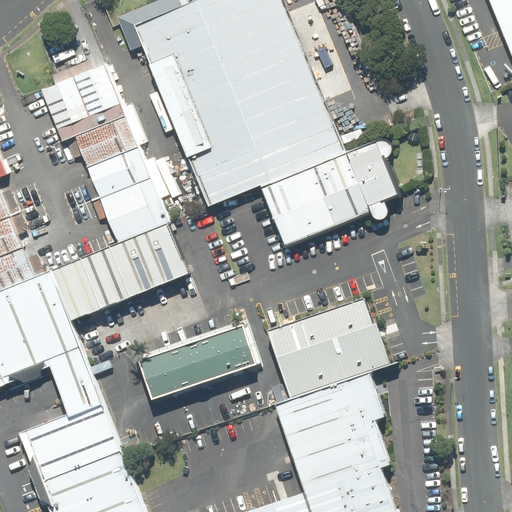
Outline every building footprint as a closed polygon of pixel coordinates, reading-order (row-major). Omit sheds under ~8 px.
[(338,157),(276,0),(191,0),(135,22),(208,207),(262,186),(338,157)] [(511,0),(492,0),(511,48),(511,0)] [(128,248),(178,229),(115,67),(51,92),(72,144),(85,139),(128,248)] [(370,144),(338,157),(262,186),(285,246),(393,204),(370,144)] [(0,179),(1,179),(11,175),(0,145),(0,179)] [(0,179),(0,298),(41,282),(1,179),(0,179)] [(128,248),(59,275),(78,323),(197,278),(178,229),(128,248)] [(0,389),(54,368),(72,414),(106,405),(78,323),(59,275),(41,282),(0,298),(0,389)] [(368,298),(275,331),(298,397),(376,370),(392,365),(368,298)] [(148,358),(161,397),(263,365),(251,325),(148,358)] [(310,489),(317,511),(403,511),(388,467),(396,465),(381,420),(392,417),(376,370),(298,397),(280,403),(310,489)] [(147,511),(106,405),(72,414),(26,433),(57,511),(147,511)] [(268,412),(260,414),(266,434),(274,431),(268,412)] [(317,511),(310,489),(243,511),(317,511)]
